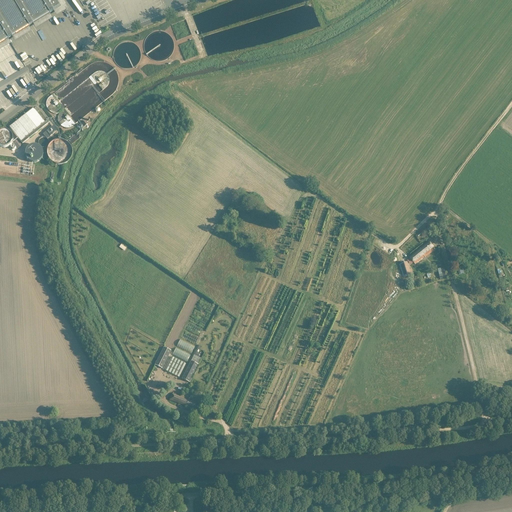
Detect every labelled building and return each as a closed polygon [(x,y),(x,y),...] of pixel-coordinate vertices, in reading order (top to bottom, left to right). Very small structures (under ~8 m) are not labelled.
[(0,0),(0,44),(61,7),(56,0),(0,0)] [(36,107),(10,128),(23,145),(49,123),(36,107)] [(53,126),(46,132),(50,137),(57,131),(53,126)] [(13,142),(13,140),(13,139),(12,137),(11,135),(10,134),(9,133),(7,132),(6,132),(4,132),(3,132),(1,132),(0,132),(0,147),(2,148),(3,148),(5,149),(7,148),(8,148),(9,147),(10,146),(11,145),(12,143),(13,142)] [(70,141),(69,142),(72,145),(82,137),(78,132),(69,139),(70,141)] [(17,140),(13,143),(18,149),(22,146),(17,140)] [(45,156),(45,154),(45,153),(44,151),(43,150),(42,148),(41,147),(39,147),(38,146),(36,146),(34,146),(33,147),(31,148),(30,149),(29,150),(29,151),(28,153),(28,155),(28,156),(29,158),(29,159),(31,160),(32,161),(33,162),(35,162),(36,163),(38,162),(40,162),(41,161),(42,160),(43,159),(44,158),(45,156)] [(265,220),(262,226),(267,228),(270,222),(265,220)] [(258,252),(261,253),(265,255),(278,231),(270,228),(258,252)] [(435,250),(432,246),(429,242),(409,258),(415,265),(426,256),(427,257),(430,254),(429,254),(430,252),(431,253),(435,250)] [(407,262),(400,265),(404,277),(413,274),(411,269),(409,270),(407,262)] [(437,269),(438,270),(440,279),(446,278),(443,268),(437,269)] [(192,353),(194,346),(180,340),(177,347),(192,353)] [(171,351),(164,347),(155,365),(162,369),(171,351)] [(171,357),(165,370),(179,377),(186,364),(171,357)] [(199,365),(191,361),(182,379),(189,383),(199,365)] [(197,403),(186,399),(187,397),(181,395),(181,397),(172,393),(170,400),(194,409),(197,403)]
